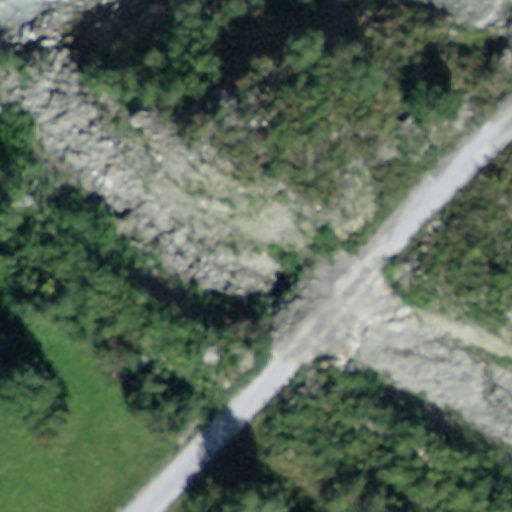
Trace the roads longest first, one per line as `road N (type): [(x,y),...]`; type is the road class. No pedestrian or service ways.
road 1 (unclassified): [(340,302),(135,511)]
road 2 (unclassified): [(135,511),(340,302)]
road 3 (unclassified): [(340,302),(438,190)]
road 4 (unclassified): [(438,190),(340,302)]
